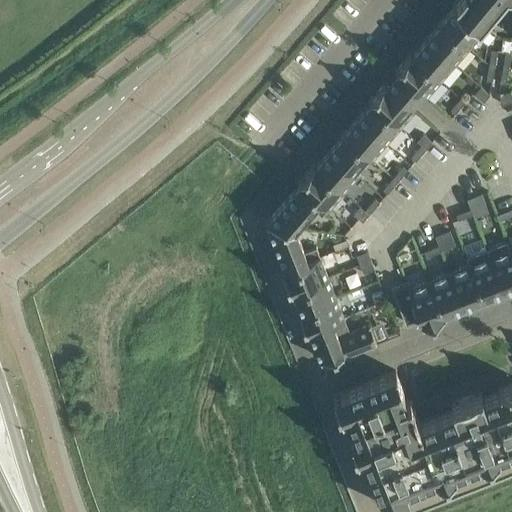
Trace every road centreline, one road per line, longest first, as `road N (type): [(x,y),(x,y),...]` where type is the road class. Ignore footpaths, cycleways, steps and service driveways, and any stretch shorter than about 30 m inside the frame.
road 1 (tertiary): [(0,240),(165,103),(265,0)]
road 2 (tertiary): [(233,0),(0,195)]
road 3 (unclassified): [(511,308),(317,382)]
road 4 (tertiary): [(40,511),(0,380)]
